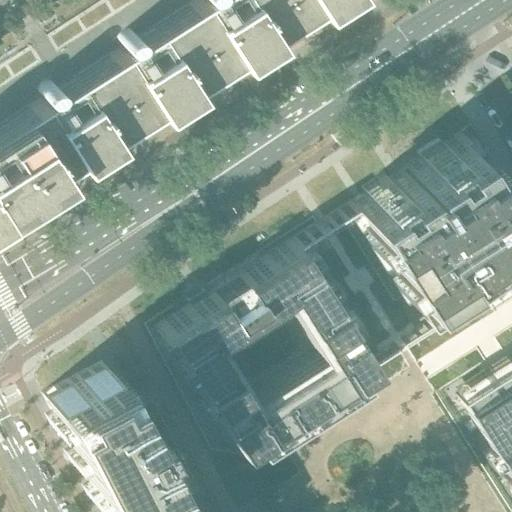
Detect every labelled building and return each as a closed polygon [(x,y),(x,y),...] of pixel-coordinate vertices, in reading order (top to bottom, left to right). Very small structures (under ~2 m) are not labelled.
[(103,0),(62,27),(19,54),(0,65),(0,209),(32,189),(29,186),(73,158),(75,161),(112,138),(110,135),(153,107),(155,110),(192,87),(190,84),(233,56),(235,59),(272,36),(270,33),(294,17),(313,5),(315,9),(328,0),(103,0)] [(362,193),(333,212),(390,301),(404,291),(426,325),(511,270),(511,224),(455,134),(440,144),(437,139),(414,153),(417,158),(384,179),(381,175),(360,188),(362,193)] [(188,304),(156,325),(234,448),(248,439),(253,448),(255,447),(251,441),(263,434),(266,440),(294,422),(291,416),(355,375),(358,381),(360,380),(354,371),(368,362),(290,239),(204,294),(201,289),(184,299),(188,304)] [(44,392),(41,394),(42,397),(43,398),(46,403),(102,511),(178,511),(176,508),(177,508),(156,469),(180,456),(177,450),(152,402),(151,400),(148,395),(125,350),(111,357),(101,362),(98,364),(89,368),(86,370),(77,375),(73,377),(68,379),(65,381),(56,386),(52,387),(44,392)] [(511,357),(454,395),(511,486),(511,357)]
